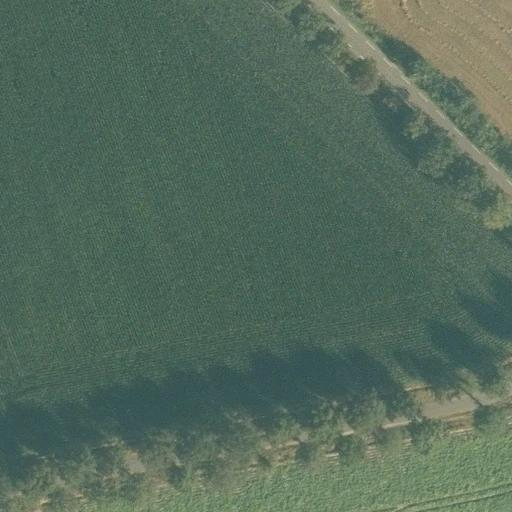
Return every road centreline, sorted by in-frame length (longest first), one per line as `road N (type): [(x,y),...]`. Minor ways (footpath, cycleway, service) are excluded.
road 1 (unclassified): [(511,378),(494,389),(0,487)]
road 2 (unclassified): [(511,193),(311,0)]
